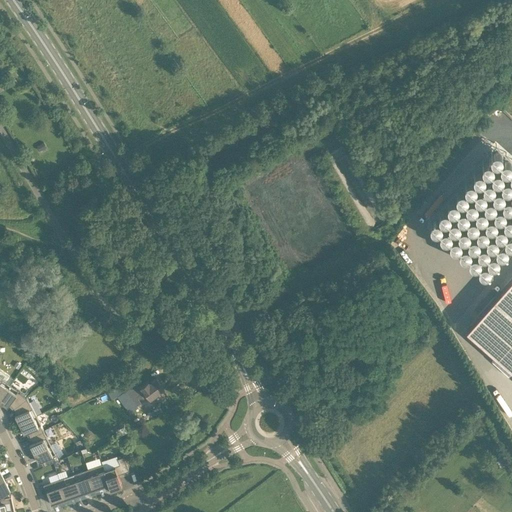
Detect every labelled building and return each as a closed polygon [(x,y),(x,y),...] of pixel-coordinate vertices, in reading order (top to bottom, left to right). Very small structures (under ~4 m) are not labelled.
[(489,272),(511,244),(511,157),(497,146),(489,156),(486,154),(429,223),(489,272)] [(511,271),(463,326),(511,369),(511,271)] [(137,409),(150,399),(164,388),(156,377),(150,382),(148,381),(141,386),(139,384),(139,385),(136,379),(113,389),(130,413),(137,409)] [(0,399),(10,385),(0,378),(0,399)] [(14,408),(27,397),(10,385),(0,399),(0,401),(7,406),(10,403),(14,408)] [(19,424),(36,416),(27,397),(14,408),(19,413),(15,415),(19,424)] [(36,416),(19,424),(24,433),(28,431),(30,437),(44,430),(36,416)] [(34,453),(51,445),(44,430),(30,437),(33,442),(29,444),(34,453)] [(59,441),(54,443),(57,455),(62,454),(59,441)] [(51,445),(34,453),(38,462),(42,460),(45,466),(58,459),(51,445)] [(102,464),(111,489),(122,486),(118,474),(129,471),(124,456),(118,458),(120,465),(105,470),(102,464)] [(88,469),(95,491),(101,489),(101,487),(109,484),(111,490),(111,489),(102,464),(88,469)] [(95,491),(88,469),(74,474),(81,494),(89,491),(89,493),(95,491)] [(81,494),(74,474),(59,479),(67,501),(73,499),(72,497),(81,494)] [(0,495),(10,491),(3,476),(0,476),(0,495)] [(67,501),(59,479),(43,485),(46,493),(48,493),(52,504),(60,501),(61,503),(67,501)] [(0,511),(6,511),(15,511),(11,494),(10,494),(8,492),(10,491),(0,495),(0,511)]
